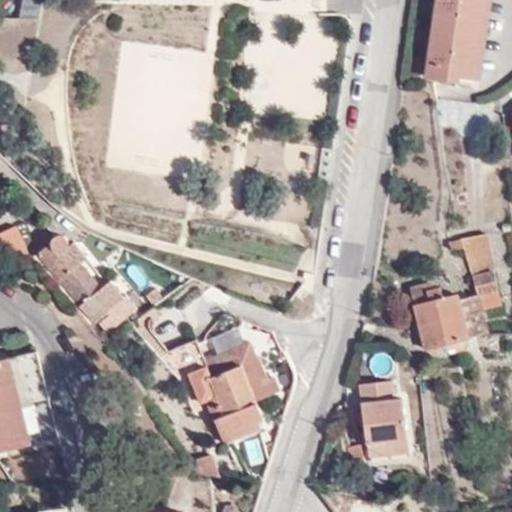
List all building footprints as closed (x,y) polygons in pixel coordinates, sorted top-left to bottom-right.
[(22,0),(19,15),(38,20),(43,0),(22,0)] [(441,80),(459,84),(472,0),(423,0),(411,84),(438,89),(441,80)] [(472,0),(459,84),(468,86),(482,0),(472,0)] [(511,106),(501,112),(502,156),(511,156),(511,106)] [(0,244),(8,241),(19,234),(7,212),(0,213),(0,244)] [(476,231),(436,246),(439,252),(449,249),(462,288),(470,308),(489,302),(486,290),(497,285),(476,231)] [(86,338),(124,314),(98,286),(87,293),(69,268),(74,263),(57,240),(52,239),(47,239),(45,239),(42,240),(40,241),(39,243),(37,244),(36,247),(23,259),(66,312),(86,338)] [(460,333),(444,293),(441,286),(423,293),(418,281),(396,290),(419,351),(460,333)] [(470,308),(462,288),(444,293),(460,333),(474,327),(470,308)] [(180,344),(179,345),(152,357),(152,358),(168,397),(169,396),(169,397),(183,390),(190,408),(194,406),(202,424),(204,423),(216,449),(248,435),(245,429),(251,426),(243,407),(266,396),(260,382),(253,384),(236,345),(190,366),(180,344)] [(353,392),(359,449),(400,446),(396,404),(385,405),(384,389),(353,392)] [(0,472),(16,469),(0,397),(0,472)] [(400,446),(359,449),(361,462),(401,459),(400,446)] [(359,469),(355,451),(342,454),(346,472),(359,469)] [(183,484),(201,484),(199,454),(182,454),(182,464),(183,484)]
